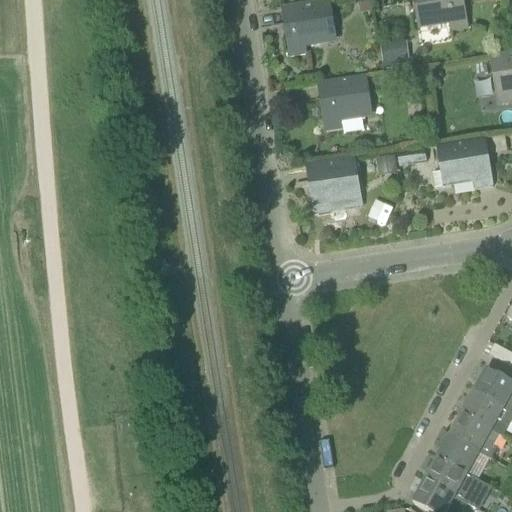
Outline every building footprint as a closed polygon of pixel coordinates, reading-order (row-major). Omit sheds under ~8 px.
[(374,13),(371,0),(357,0),(360,15),(374,13)] [(468,31),(464,3),(457,5),(456,0),(412,0),(418,32),(448,27),(449,34),(468,31)] [(285,32),(289,59),(308,56),(307,49),(337,45),(331,4),(285,11),(288,31),(285,32)] [(380,47),(383,73),(402,70),(401,64),(410,63),(407,44),(380,47)] [(511,55),(489,60),(496,100),(511,97),(511,55)] [(442,84),(440,70),(426,72),(428,86),(442,84)] [(366,79),(321,86),(324,106),(321,107),(325,135),(343,132),(342,125),(373,120),(366,79)] [(493,189),(489,162),(483,163),(479,142),(436,149),(440,175),(433,176),(435,191),(474,185),(475,192),(493,189)] [(399,170),(413,167),(411,152),(397,154),(399,170)] [(378,180),(397,177),(395,160),(376,163),(378,180)] [(351,189),(359,188),(355,162),(310,169),(313,189),(309,190),(313,217),(345,212),(344,205),(353,204),(351,189)] [(489,358),(511,370),(511,367),(511,356),(495,347),(489,358)] [(511,385),(487,372),(474,395),(511,415),(511,385)] [(511,415),(474,395),(462,416),(500,438),(504,440),(507,434),(511,437),(511,415)] [(494,450),(500,438),(462,416),(450,439),(480,455),(479,456),(491,463),(497,451),(494,450)] [(130,511),(150,511),(135,422),(116,425),(130,511)] [(437,461),(468,478),(468,477),(479,456),(480,455),(450,439),(437,461)] [(468,478),(437,461),(426,483),(454,498),(468,506),(480,484),(479,483),(468,477),(468,478)] [(426,483),(413,506),(423,511),(446,511),(454,498),(426,483)]
